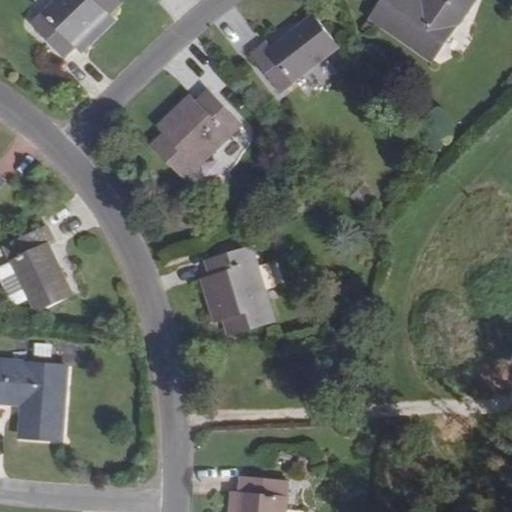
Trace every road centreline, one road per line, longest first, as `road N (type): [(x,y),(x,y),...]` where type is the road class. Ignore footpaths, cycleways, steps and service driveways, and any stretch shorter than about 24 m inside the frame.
road 1 (residential): [(66,173),(126,245),(154,315),(169,397),(173,511)]
road 2 (unclassified): [(66,173),(193,44),(257,0)]
